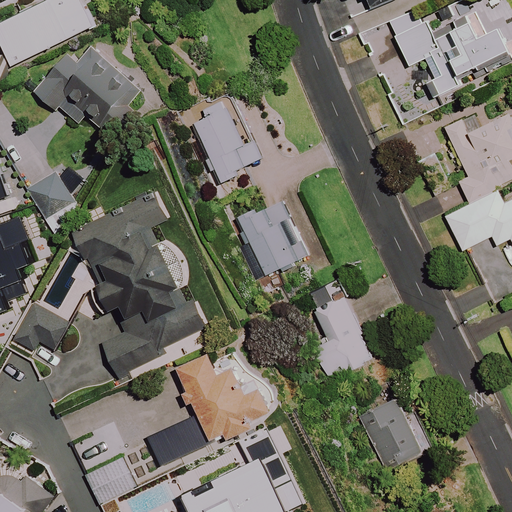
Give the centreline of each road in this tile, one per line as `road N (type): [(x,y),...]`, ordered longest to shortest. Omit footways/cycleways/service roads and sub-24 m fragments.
road 1 (residential): [(511,484),(308,50),(293,0)]
road 2 (residential): [(89,511),(16,398)]
